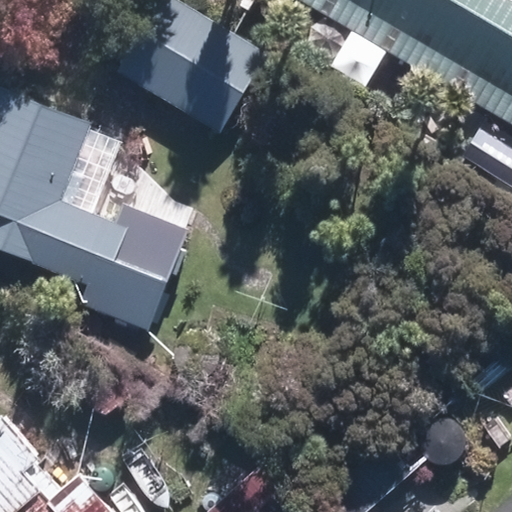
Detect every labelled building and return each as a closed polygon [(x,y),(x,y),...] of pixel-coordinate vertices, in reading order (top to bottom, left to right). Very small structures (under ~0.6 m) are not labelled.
[(188,0),(175,0),(130,72),(232,134),(281,57),(188,0)] [(511,0),(306,0),(511,119),(511,0)] [(159,331),(200,231),(134,205),(127,224),(72,203),(105,125),(6,84),(0,100),(0,245),(99,284),(92,305),(159,331)] [(511,179),(511,144),(488,130),(472,155),(511,179)] [(104,412),(115,416),(143,396),(143,386),(122,357),(85,385),(104,412)] [(180,391),(195,399),(203,383),(188,375),(180,391)] [(33,511),(120,511),(89,477),(71,493),(46,465),(52,460),(16,419),(0,433),(0,511),(31,511),(32,511),(33,511)] [(217,511),(309,511),(318,504),(278,459),(217,511)]
